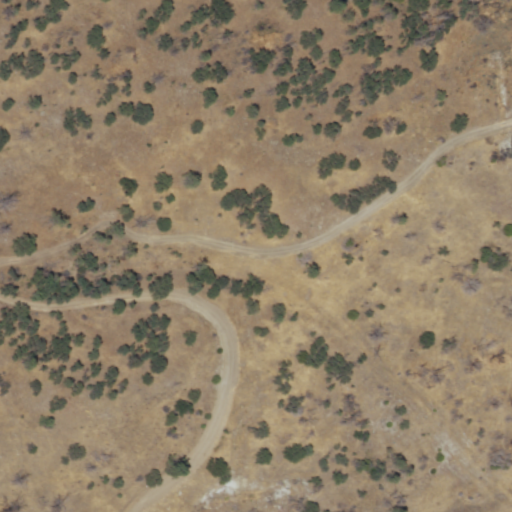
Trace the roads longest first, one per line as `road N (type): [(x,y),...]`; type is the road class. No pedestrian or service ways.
road 1 (track): [(0,259),(43,252),(115,219),(138,235),(292,247),(333,229),(445,143),(511,117)]
road 2 (track): [(0,302),(40,312),(170,303),(193,308),(213,326),(225,354),(216,422),(186,468),(133,511)]
